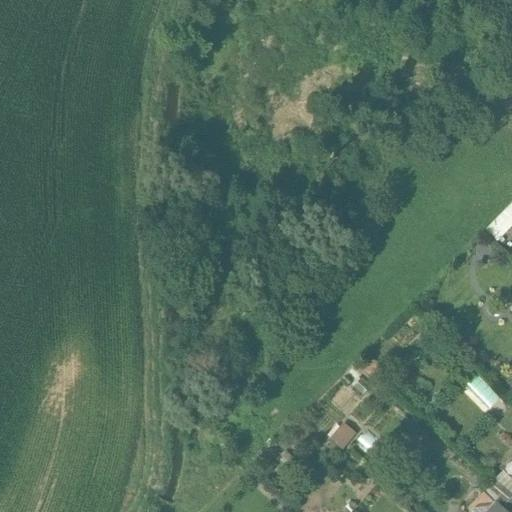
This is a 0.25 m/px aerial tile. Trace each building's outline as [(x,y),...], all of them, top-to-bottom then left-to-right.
[(511,202),(485,229),(497,240),(511,225),(511,202)] [(344,427),(332,440),(344,450),(356,437),(344,427)] [(389,452),(366,433),(357,445),(380,464),(389,452)] [(286,454),(269,471),(282,485),(300,468),(286,454)] [(511,511),(511,502),(502,510),(503,511),(511,511)]
